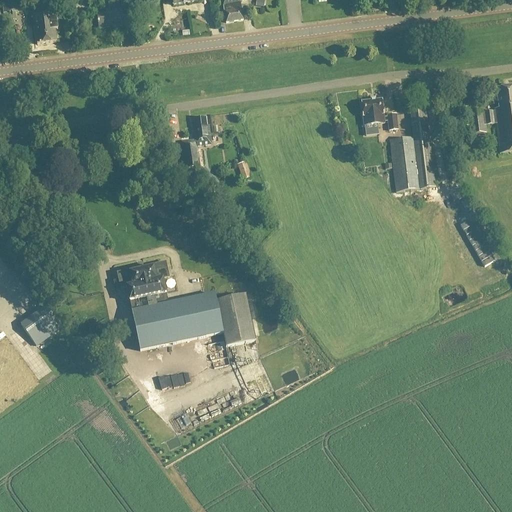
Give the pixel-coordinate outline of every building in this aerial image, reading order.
[(239,0),(221,0),(225,25),(243,22),(239,0)] [(264,3),(256,2),(256,9),(264,10),(264,3)] [(96,15),(98,31),(122,28),(120,12),(119,12),(117,3),(107,4),(109,13),(96,15)] [(35,15),(33,15),(36,46),(56,44),(54,32),(57,31),(54,5),(34,7),(35,15)] [(483,112),(467,114),(470,137),(486,135),(485,127),(495,126),(499,156),(511,154),(511,88),(496,91),(498,110),(493,111),(494,113),(483,114),(483,112)] [(382,101),(361,104),(363,128),(384,125),(384,123),(387,123),(388,133),(397,132),(395,116),(387,117),(387,119),(384,119),(382,101)] [(413,140),(390,143),(396,195),(419,192),(435,190),(425,113),(409,114),(413,140)] [(211,146),(210,140),(208,128),(206,128),(205,120),(194,121),(194,126),(192,126),(194,142),(181,144),(184,164),(198,162),(196,148),(211,146)] [(194,177),(211,198),(220,191),(203,170),(194,177)] [(459,228),(483,270),(494,263),(470,222),(459,228)] [(153,297),(165,295),(162,281),(168,279),(165,264),(152,267),(153,269),(129,274),(129,272),(116,275),(120,290),(126,289),(129,304),(140,353),(223,335),(226,349),(255,342),(245,297),(216,303),(214,295),(155,308),(153,297)] [(61,330),(44,308),(19,326),(36,349),(61,330)] [(296,375),(290,367),(284,372),(290,380),(296,375)] [(225,394),(236,389),(233,383),(222,388),(225,394)] [(246,384),(242,386),(246,397),(250,395),(246,384)] [(220,390),(208,392),(209,400),(221,398),(220,390)] [(231,404),(233,409),(242,406),(240,400),(231,404)]
